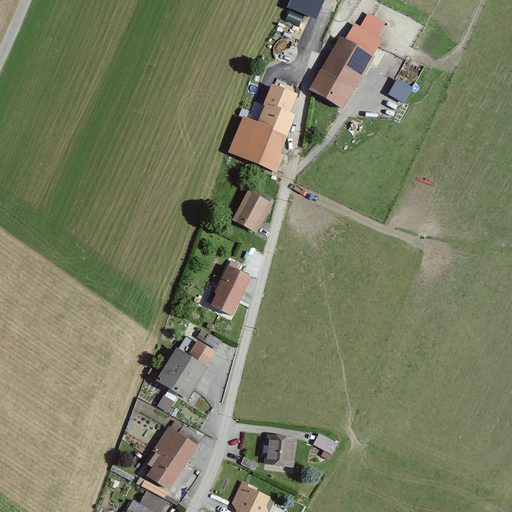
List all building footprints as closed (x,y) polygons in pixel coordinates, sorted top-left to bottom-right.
[(324,0),(290,0),(288,7),(316,19),(324,0)] [(351,39),(347,36),(316,88),(350,108),(390,40),(360,23),(351,39)] [(265,49),(261,59),(279,65),(283,55),(265,49)] [(249,114),(234,152),(280,170),(303,112),(298,110),(304,97),(302,85),(283,77),(274,101),(271,100),(263,120),(249,114)] [(404,102),(413,86),(396,77),(388,93),(404,102)] [(270,200),(247,189),(231,222),(254,233),(270,200)] [(251,275),(228,264),(210,303),(233,314),(251,275)] [(175,345),(155,377),(185,397),(215,350),(196,338),(187,352),(175,345)] [(175,401),(163,394),(157,404),(168,412),(175,401)] [(198,443),(169,425),(147,458),(154,463),(141,482),(165,497),(168,492),(162,488),(164,486),(168,489),(198,443)] [(318,431),(312,442),(331,452),(337,442),(318,431)] [(296,436),(268,432),(265,461),(292,465),(296,436)] [(244,455),(240,463),(253,469),(257,462),(244,455)] [(246,484),(242,482),(232,503),(237,505),(234,511),(267,511),(268,510),(268,507),(267,505),(265,503),(268,496),(245,486),(246,484)] [(145,490),(139,503),(156,511),(160,511),(166,501),(145,490)]
